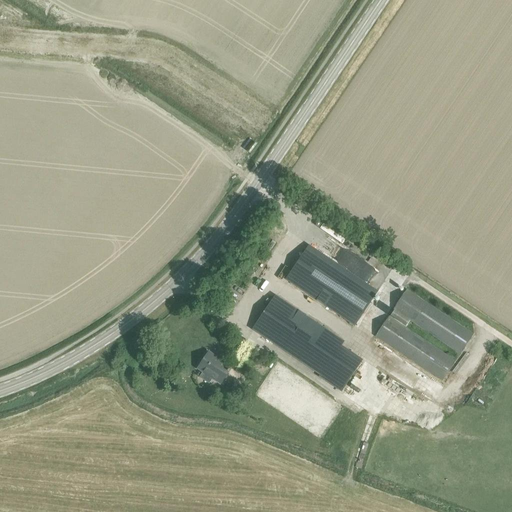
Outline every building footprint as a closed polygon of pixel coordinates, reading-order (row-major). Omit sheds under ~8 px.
[(276,225),(269,237),(273,239),(280,228),(276,225)] [(354,325),(376,292),(309,246),(286,280),(354,325)] [(460,354),(472,335),(405,290),(393,309),(460,354)] [(275,296),(252,330),(320,375),(323,371),(340,346),(343,342),(275,296)] [(442,381),(454,362),(387,317),(375,336),(442,381)] [(330,322),(327,327),(339,337),(343,331),(330,322)] [(371,363),(380,348),(374,344),(365,360),(371,363)] [(220,384),(231,368),(208,353),(197,369),(220,384)]
